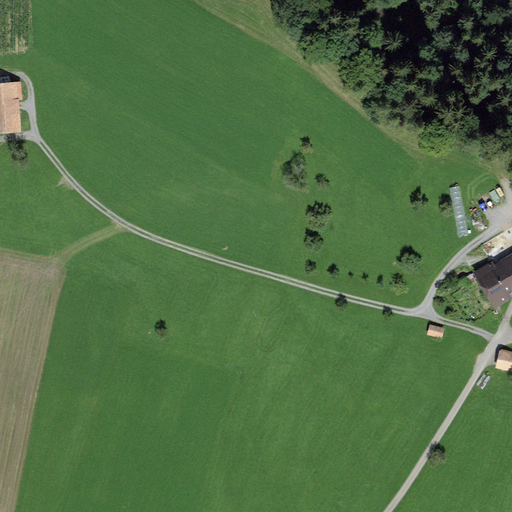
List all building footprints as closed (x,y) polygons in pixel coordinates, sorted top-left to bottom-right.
[(0,86),(0,130),(17,129),(14,86),(0,86)] [(511,260),(501,267),(499,263),(494,267),(491,263),(477,271),(494,300),(511,289),(511,260)] [(475,281),(471,274),(464,279),(468,285),(475,281)] [(442,329),(431,326),(429,334),(440,337),(442,329)] [(511,354),(501,352),(498,366),(511,369),(511,354)]
